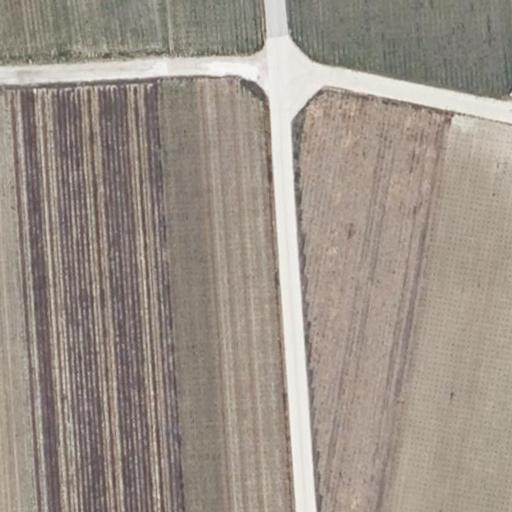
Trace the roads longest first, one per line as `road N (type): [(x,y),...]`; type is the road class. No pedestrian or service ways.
road 1 (unclassified): [(308,511),(283,65)]
road 2 (unclassified): [(0,79),(283,65)]
road 3 (unclassified): [(283,65),(511,111)]
